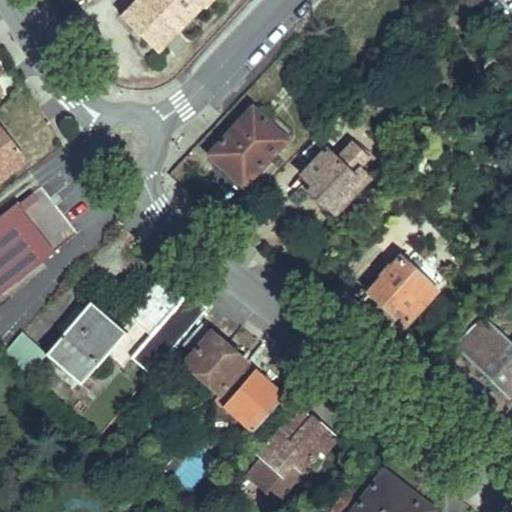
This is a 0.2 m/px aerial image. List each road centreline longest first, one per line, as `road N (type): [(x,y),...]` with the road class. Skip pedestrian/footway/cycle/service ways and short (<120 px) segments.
road 1 (unclassified): [(511,481),(198,249),(159,209),(139,165)]
road 2 (residential): [(151,123),(181,106),(288,0)]
road 3 (unclassified): [(107,124),(71,99),(10,0)]
